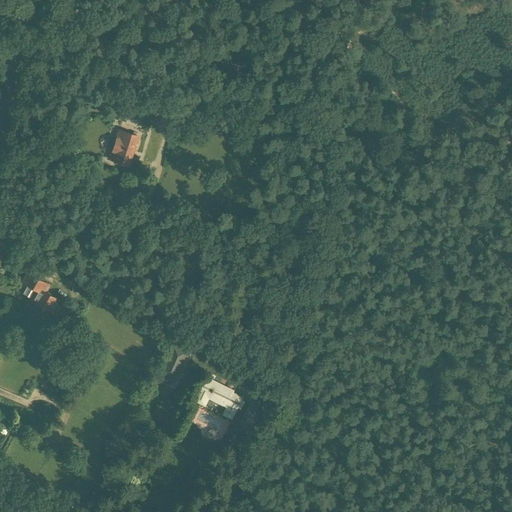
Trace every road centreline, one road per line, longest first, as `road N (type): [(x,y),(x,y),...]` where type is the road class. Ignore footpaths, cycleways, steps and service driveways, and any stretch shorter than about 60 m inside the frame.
road 1 (track): [(447,445),(454,317),(440,257),(419,214),(417,164),(426,147)]
road 2 (track): [(511,414),(317,511)]
road 3 (track): [(182,50),(150,60),(0,35)]
road 4 (track): [(343,0),(267,58),(233,27)]
